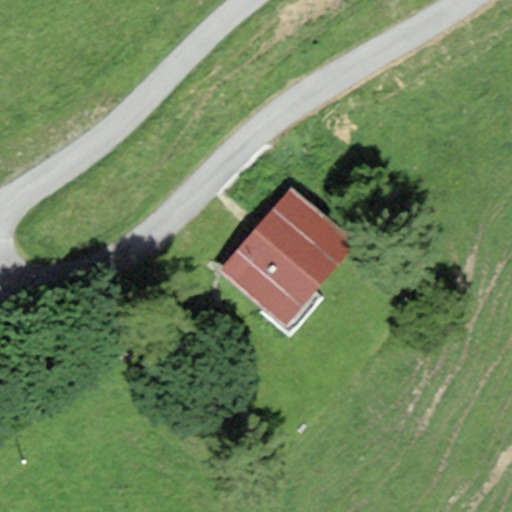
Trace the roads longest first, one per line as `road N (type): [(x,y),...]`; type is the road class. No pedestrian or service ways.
road 1 (unclassified): [(466,0),(278,114),(118,258),(56,288),(18,292),(0,285)]
road 2 (unclassified): [(0,211),(102,140),(249,0)]
